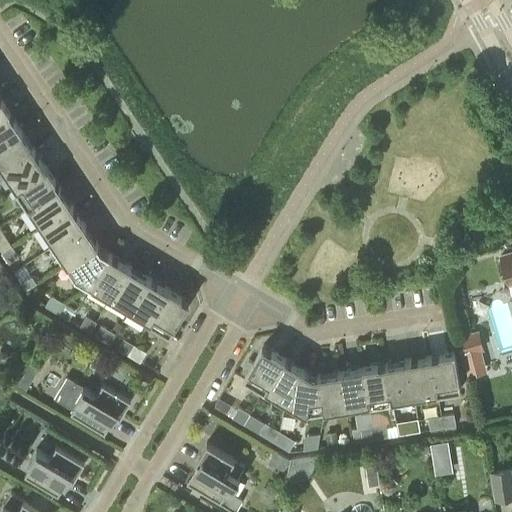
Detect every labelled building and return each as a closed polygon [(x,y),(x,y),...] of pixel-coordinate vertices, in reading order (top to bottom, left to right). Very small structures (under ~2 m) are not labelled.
[(0,115),(9,110),(0,97),(0,115)] [(0,143),(21,129),(9,110),(0,115),(0,143)] [(34,148),(21,129),(0,143),(0,162),(4,168),(34,148)] [(47,167),(34,148),(4,168),(16,186),(14,188),(47,167)] [(47,167),(14,188),(27,207),(59,186),(47,167)] [(59,186),(27,207),(28,208),(29,207),(42,225),(72,205),(59,186)] [(72,205),(42,225),(55,244),(85,224),(72,205)] [(85,224),(55,244),(67,263),(97,243),(85,224)] [(97,243),(67,263),(75,275),(92,284),(110,253),(101,248),(97,243)] [(18,257),(11,245),(1,252),(8,263),(18,257)] [(511,251),(501,254),(509,282),(511,281),(511,251)] [(130,265),(110,253),(92,284),(111,296),(130,265)] [(149,277),(130,265),(111,296),(131,308),(149,277)] [(169,288),(149,277),(131,308),(150,319),(148,321),(149,321),(169,288)] [(22,285),(26,292),(37,286),(32,279),(22,285)] [(189,300),(169,288),(149,321),(169,334),(189,300)] [(63,301),(51,295),(45,305),(56,312),(63,301)] [(63,301),(56,312),(68,319),(75,309),(63,301)] [(116,333),(101,324),(95,335),(109,343),(116,333)] [(470,331),(455,335),(461,360),(483,354),(478,335),(471,336),(470,331)] [(135,344),(124,338),(118,348),(129,355),(135,344)] [(135,344),(129,355),(140,362),(146,351),(135,344)] [(264,390),(284,357),(263,345),(244,378),(264,390)] [(431,355),(437,393),(460,389),(454,351),(431,355)] [(431,355),(408,358),(414,394),(436,390),(436,393),(437,393),(431,355)] [(133,370),(111,357),(101,372),(123,386),(133,370)] [(303,368),(284,357),(264,390),(266,388),(285,399),(303,368)] [(414,394),(408,358),(386,362),(392,400),(393,400),(393,397),(414,394)] [(386,362),(363,366),(370,404),(392,400),(386,362)] [(370,404),(363,366),(341,370),(347,405),(369,401),(369,404),(370,404)] [(303,368),(285,399),(306,412),(324,409),(318,373),(313,374),(303,368)] [(341,370),(318,373),(324,409),(347,405),(341,370)] [(131,397),(103,380),(95,393),(66,376),(54,396),(74,408),(71,414),(104,434),(116,414),(119,416),(131,397)] [(18,388),(26,393),(31,384),(23,379),(18,388)] [(244,423),(249,415),(250,413),(239,406),(232,417),(244,423)] [(441,415),(443,427),(456,425),(454,413),(441,415)] [(443,427),(441,415),(428,417),(430,429),(443,427)] [(407,421),(397,422),(398,434),(409,432),(407,421)] [(273,441),(280,430),(265,422),(259,432),(273,441)] [(386,424),(373,426),(375,438),(388,436),(386,424)] [(375,438),(373,426),(360,428),(362,440),(375,438)] [(295,440),(280,430),(273,441),(289,450),(295,440)] [(324,436),(326,446),(337,444),(335,434),(324,436)] [(430,447),(418,440),(412,449),(423,457),(430,447)] [(73,478),(84,459),(56,442),(49,455),(36,448),(28,462),(31,464),(24,476),(58,496),(70,476),(73,478)] [(234,459),(234,458),(206,442),(195,461),(198,463),(187,483),(235,511),(242,499),(231,492),(239,478),(237,477),(244,465),(234,459)] [(448,459),(446,445),(431,447),(434,461),(448,459)] [(289,458),(276,451),(270,462),(283,469),(289,458)] [(290,459),(286,482),(289,483),(292,483),(294,482),(297,482),(299,481),(301,480),(303,479),(305,477),(309,474),(311,472),(312,469),(313,466),(314,464),(314,461),(315,459),(314,454),(290,459)] [(377,466),(365,468),(367,478),(378,476),(377,466)] [(511,483),(510,470),(491,473),(496,500),(511,497),(511,483)] [(11,491),(3,504),(0,509),(0,511),(45,511),(23,499),(11,491)]
